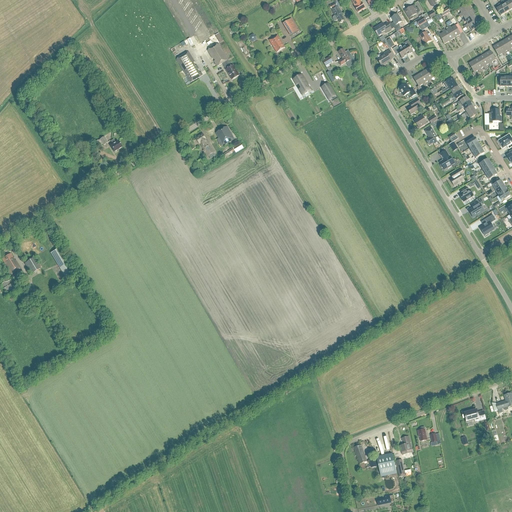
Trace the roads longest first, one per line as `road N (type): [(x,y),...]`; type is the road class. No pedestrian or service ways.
road 1 (unclassified): [(0,245),(354,28)]
road 2 (unclassified): [(352,511),(346,444),(511,378)]
road 3 (tertiary): [(479,255),(376,84)]
road 4 (track): [(168,142),(93,23)]
